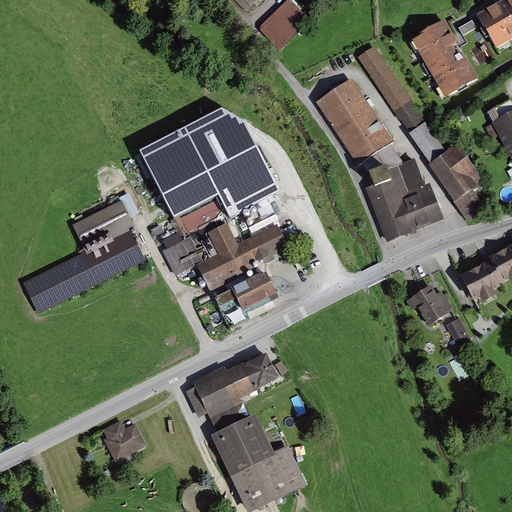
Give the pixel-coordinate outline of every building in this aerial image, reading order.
[(237,0),(249,12),(260,0),(237,0)] [(261,32),(280,52),(313,20),(293,0),(289,0),(261,27),(261,32)] [(511,41),(511,0),(506,0),(477,17),(496,50),(511,41)] [(459,45),(445,22),(412,41),(446,99),(479,80),(466,58),(463,60),(461,56),(462,55),(458,49),(454,51),(453,48),(459,45)] [(460,28),(463,36),(477,30),(474,22),(460,28)] [(426,124),(375,48),(359,59),(411,135),(426,124)] [(394,143),(352,81),(316,104),(358,166),(362,164),(370,176),(387,169),(388,171),(404,164),(391,145),(394,143)] [(511,101),(488,114),(494,124),(492,124),(511,160),(511,101)] [(140,154),(174,221),(219,199),(220,200),(228,217),(230,221),(256,208),(269,201),(281,195),(245,125),(222,112),(140,154)] [(447,153),(426,124),(411,135),(409,136),(431,166),(429,167),(455,204),(454,204),(468,223),(486,211),(472,191),(484,183),(457,146),(447,153)] [(387,169),(370,176),(374,187),(366,190),(387,245),(414,234),(413,232),(444,220),(430,185),(425,187),(415,160),(404,164),(388,171),(387,169)] [(106,203),(109,209),(122,202),(131,219),(140,214),(130,194),(119,199),(118,197),(106,203)] [(181,219),(176,221),(185,241),(190,238),(190,237),(228,217),(220,200),(182,220),(181,219)] [(269,201),(256,208),(262,220),(276,214),(269,201)] [(109,209),(73,227),(86,254),(132,231),(134,226),(131,219),(122,202),(109,209)] [(218,256),(204,263),(197,267),(211,294),(226,287),(247,277),(256,273),(252,266),(289,249),(277,227),(238,246),(228,225),(197,239),(200,244),(209,239),(210,241),(218,256)] [(86,254),(24,285),(39,315),(147,261),(132,231),(86,254)] [(190,238),(185,241),(163,252),(176,277),(197,267),(204,263),(196,248),(190,238)] [(210,241),(196,248),(204,263),(218,256),(210,241)] [(491,262),(460,278),(474,304),(481,300),(483,305),(497,297),(494,292),(501,288),(500,286),(509,281),(511,287),(511,247),(490,260),(491,262)] [(228,292),(213,299),(230,332),(250,322),(247,315),(279,300),(267,276),(262,278),(261,276),(249,282),(247,277),(226,287),(228,292)] [(451,309),(440,291),(434,294),(431,290),(409,304),(414,312),(419,308),(431,326),(450,314),(448,311),(451,309)] [(470,340),(460,321),(448,327),(459,346),(470,340)] [(195,389),(186,393),(198,420),(208,415),(218,435),(250,420),(241,400),(261,391),(260,390),(279,381),(267,356),(249,364),(248,362),(227,372),(225,368),(193,383),(195,389)] [(457,358),(451,362),(460,379),(466,375),(457,358)] [(218,435),(211,439),(247,511),(256,511),(308,487),(289,447),(274,454),(256,417),(250,420),(218,435)] [(121,421),(102,431),(106,439),(104,440),(115,464),(147,448),(135,426),(126,431),(121,421)] [(206,508),(205,489),(185,490),(185,508),(206,508)]
